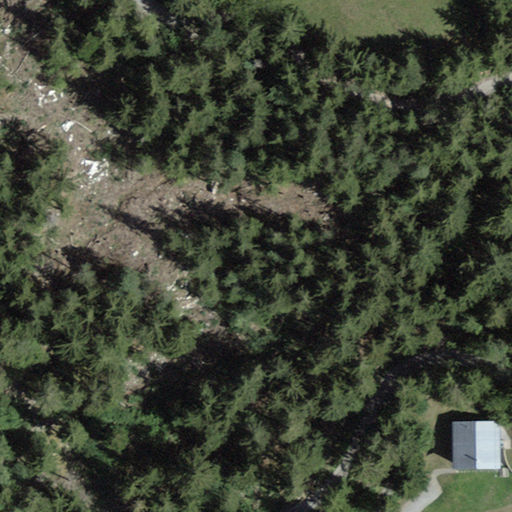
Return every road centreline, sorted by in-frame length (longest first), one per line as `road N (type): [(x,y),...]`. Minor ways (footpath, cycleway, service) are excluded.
road 1 (track): [(511,82),(405,101),(365,98),(327,80),(275,36),(230,23),(157,22),(142,0)]
road 2 (track): [(298,511),(376,407),(402,391),(451,373),(511,383)]
